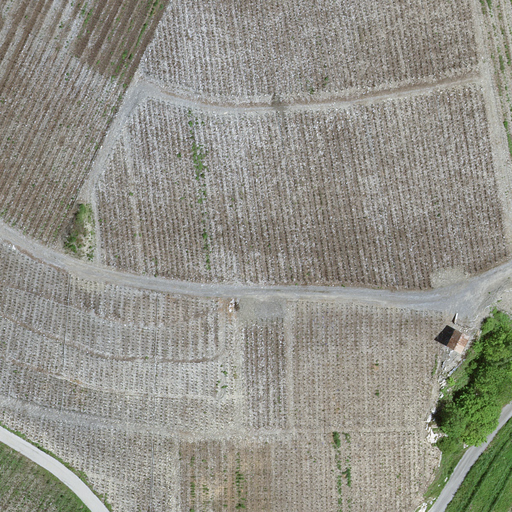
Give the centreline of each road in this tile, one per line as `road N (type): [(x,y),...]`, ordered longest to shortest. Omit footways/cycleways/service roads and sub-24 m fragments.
road 1 (track): [(511,268),(433,299),(220,292),(94,274),(0,230)]
road 2 (unclassified): [(511,407),(434,511)]
road 3 (unclassified): [(100,511),(58,470),(0,434)]
